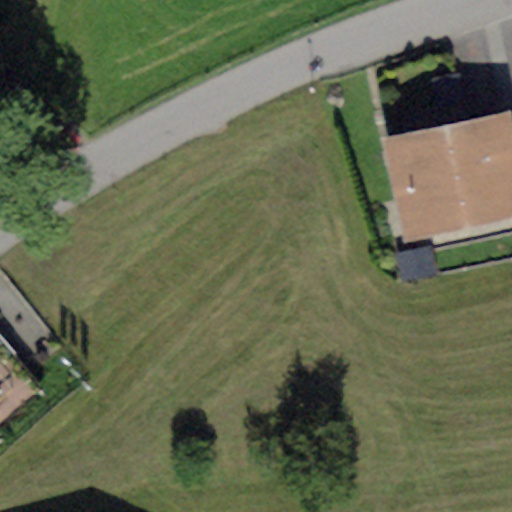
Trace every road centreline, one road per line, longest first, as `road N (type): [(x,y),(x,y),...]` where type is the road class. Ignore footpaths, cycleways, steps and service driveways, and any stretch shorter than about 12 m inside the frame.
road 1 (residential): [(454,0),(277,65),(0,221)]
road 2 (track): [(80,0),(65,66),(74,177)]
